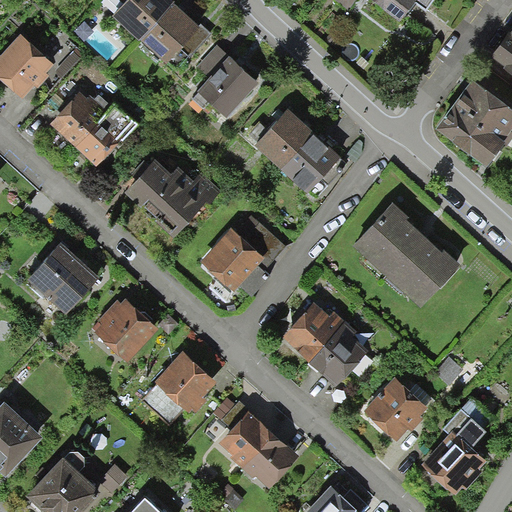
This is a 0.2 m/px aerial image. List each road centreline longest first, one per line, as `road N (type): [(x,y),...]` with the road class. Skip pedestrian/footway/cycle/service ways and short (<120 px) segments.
road 1 (residential): [(0,132),(417,511)]
road 2 (residential): [(247,0),(396,137)]
road 3 (residential): [(497,0),(396,137)]
road 4 (residential): [(396,137),(511,230)]
